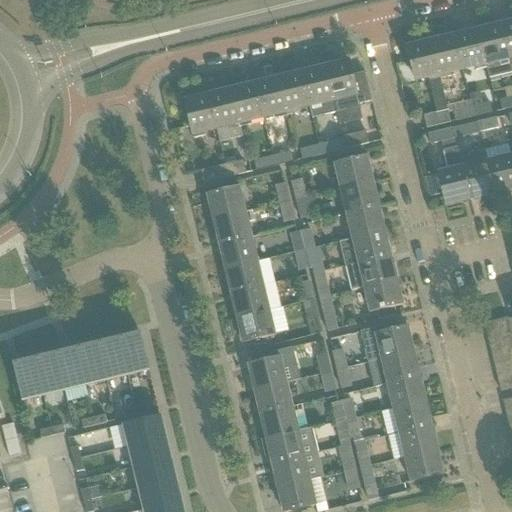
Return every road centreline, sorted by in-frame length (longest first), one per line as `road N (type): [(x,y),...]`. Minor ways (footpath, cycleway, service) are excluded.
road 1 (unclassified): [(493,511),(369,15)]
road 2 (residential): [(221,511),(159,280),(147,261)]
road 3 (residential): [(135,93),(152,66),(369,15)]
road 4 (secondary): [(127,42),(304,0)]
road 5 (unclassified): [(147,261),(162,209),(135,93)]
road 6 (residential): [(147,261),(125,260),(0,301)]
